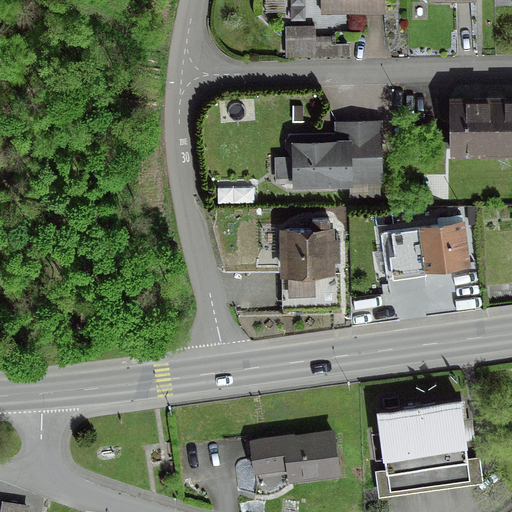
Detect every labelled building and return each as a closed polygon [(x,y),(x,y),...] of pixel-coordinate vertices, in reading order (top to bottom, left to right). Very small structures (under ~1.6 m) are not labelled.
[(381,0),(349,0),(350,10),(351,10),(351,9),(380,8),(380,9),(382,9),(381,0)] [(288,51),(288,56),(323,55),(323,42),(306,43),(305,25),(277,26),(278,51),(288,51)] [(511,99),(448,100),(448,150),(511,149),(511,99)] [(286,147),(291,152),(292,183),(295,185),(302,185),(304,183),(349,182),(348,163),(362,162),(362,181),(379,181),(378,121),(334,122),(335,140),(301,141),(296,136),(289,137),(286,140),(286,147)] [(424,268),(464,262),(459,222),(452,223),(451,217),(445,217),(445,224),(418,227),(418,231),(406,233),(410,265),(423,264),(424,268)] [(283,272),(287,272),(288,310),(339,308),(338,273),(328,273),(328,259),(335,259),(334,239),(327,239),(327,218),(310,218),(310,229),(282,229),(283,272)] [(385,469),(375,470),(378,489),(392,487),(390,470),(465,459),(462,439),(468,438),(466,420),(460,421),(457,399),(377,410),(385,469)] [(288,477),(336,470),(331,432),(291,438),(291,434),(249,440),(253,471),(254,471),(253,462),(286,458),(288,477)]
